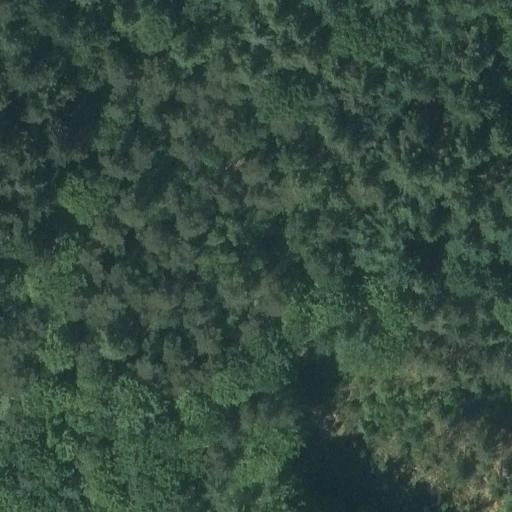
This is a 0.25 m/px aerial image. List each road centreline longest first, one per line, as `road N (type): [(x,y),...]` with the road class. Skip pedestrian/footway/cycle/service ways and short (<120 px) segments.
road 1 (track): [(511,53),(170,402)]
road 2 (track): [(170,402),(0,241)]
road 3 (track): [(285,511),(170,402)]
road 4 (track): [(170,402),(62,511)]
